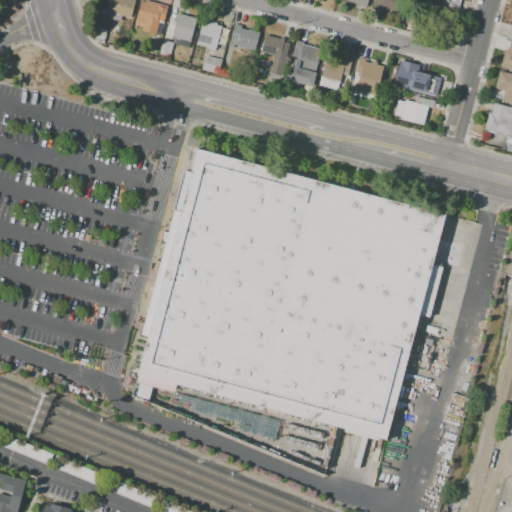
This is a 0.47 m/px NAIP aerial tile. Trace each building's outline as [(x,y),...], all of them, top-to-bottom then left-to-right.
[(107,0),(134,0),(130,18),(121,15),(119,21),(106,18),(109,7),(106,6),(107,0)] [(135,22),(140,0),(144,1),(145,0),(167,6),(160,36),(141,31),(142,24),(135,22)] [(371,9),(373,0),(406,0),(403,12),(393,9),(392,14),(371,9)] [(460,0),(458,10),(440,5),(441,0),(460,0)] [(176,13),(196,18),(190,42),(170,37),(173,26),(176,13)] [(195,44),(201,21),(206,22),(206,21),(217,24),(216,25),(221,26),(215,49),(195,44)] [(170,37),(163,35),(166,24),(173,26),(170,37)] [(229,45),(234,24),(242,26),(242,28),(259,33),(254,51),(229,45)] [(106,30),(103,39),(94,37),(97,28),(106,30)] [(264,35),(286,41),(282,58),(259,52),(264,35)] [(296,39),(303,41),(302,45),(321,49),(312,86),(285,79),(296,39)] [(162,40),(174,43),(170,58),(158,55),(162,40)] [(511,70),(500,67),(504,49),(507,50),(509,40),(511,40),(511,70)] [(319,77),(326,54),(344,59),(345,54),(352,55),(344,87),(339,86),(340,82),(319,77)] [(205,55),(221,59),(217,74),(201,70),(205,55)] [(358,57),(365,59),(364,62),(382,67),(376,91),(355,85),(358,73),(354,72),(358,57)] [(402,87),(395,85),(400,68),(407,70),(402,87)] [(402,87),(407,70),(407,68),(419,71),(419,73),(438,78),(433,95),(402,87)] [(511,103),(500,101),(503,90),(494,88),(499,71),(511,74),(511,103)] [(434,101),(433,109),(428,107),(424,125),(399,119),(404,99),(414,102),(415,96),(434,101)] [(400,117),(393,115),(397,99),(404,101),(400,117)] [(484,129),(488,112),(491,113),(493,103),(511,107),(511,111),(511,114),(511,127),(510,135),(484,129)] [(135,382),(142,357),(147,337),(139,335),(155,276),(169,223),(189,148),(445,216),(432,264),(443,267),(428,321),(418,318),(386,440),(342,428),(176,384),(174,392),(135,382)] [(278,420),(207,403),(205,414),(238,422),(236,430),(273,439),(278,420)] [(72,465),(53,458),(50,467),(91,482),(95,473),(73,464),(72,465)] [(0,511),(0,473),(26,480),(24,488),(27,488),(21,508),(19,507),(17,511),(0,511)] [(38,511),(40,504),(49,506),(50,503),(78,510),(77,511),(38,511)]
